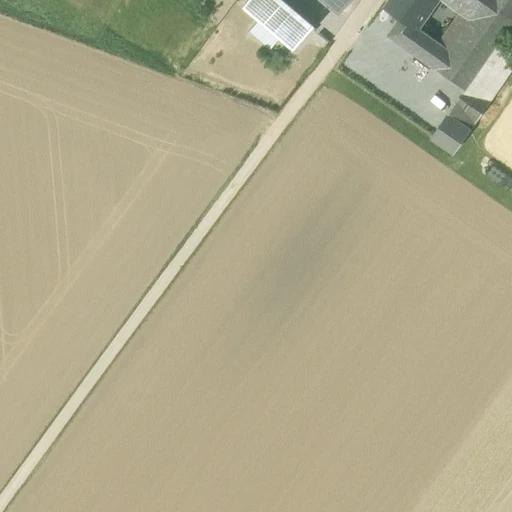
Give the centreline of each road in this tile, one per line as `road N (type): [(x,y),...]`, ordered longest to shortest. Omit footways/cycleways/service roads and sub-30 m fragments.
road 1 (track): [(285,114),(0,505)]
road 2 (unclassified): [(369,0),(285,114)]
